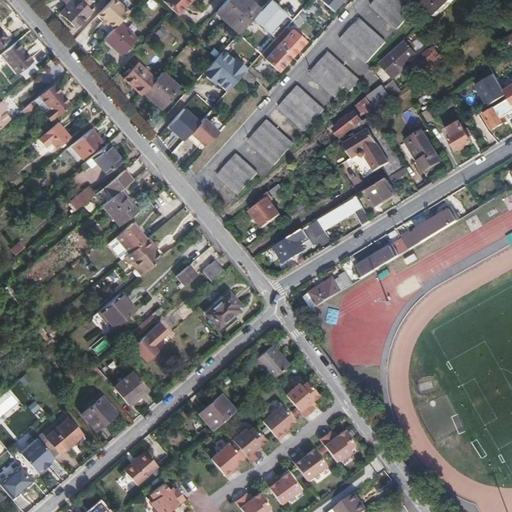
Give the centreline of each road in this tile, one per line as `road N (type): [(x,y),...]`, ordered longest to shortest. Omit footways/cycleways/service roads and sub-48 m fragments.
road 1 (residential): [(280,309),(44,511)]
road 2 (residential): [(267,294),(511,147)]
road 3 (residential): [(188,192),(366,0)]
road 4 (residential): [(16,0),(188,192)]
road 5 (residential): [(346,405),(210,508)]
road 6 (unknown): [(217,230),(319,140)]
road 7 (residential): [(188,192),(267,294)]
road 8 (residential): [(346,405),(422,508)]
